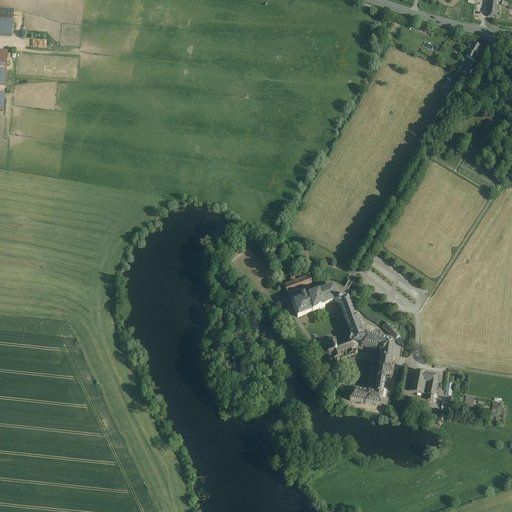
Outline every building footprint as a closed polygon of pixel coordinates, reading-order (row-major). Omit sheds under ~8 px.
[(498,4),(489,3),(488,18),(497,19),(498,4)] [(0,9),(0,34),(12,35),(12,24),(13,24),(14,11),(0,9)] [(482,49),(473,44),(465,56),(474,62),(482,49)] [(466,62),(461,71),(466,74),(472,65),(466,62)] [(303,279),(296,281),(294,277),(290,278),(292,283),(285,285),(284,285),(284,286),(285,286),(285,288),(287,293),(288,295),(295,292),(295,293),(296,292),(299,291),(306,288),(311,286),(311,285),(311,284),(311,282),(311,280),(310,280),(309,279),(308,277),(303,279)] [(338,299),(338,298),(338,299),(338,298),(335,291),(335,289),(334,289),(335,289),(332,287),(332,288),(330,288),(305,297),(304,295),(291,300),(292,304),(297,317),(298,317),(312,312),(325,308),(325,307),(324,306),(334,303),(334,302),(335,303),(336,303),(338,299)] [(382,338),(381,339),(379,338),(380,336),(374,334),(373,338),(365,336),(365,335),(366,334),(365,331),(362,332),(359,321),(359,319),(358,320),(358,317),(354,318),(353,316),(355,315),(355,314),(353,315),(351,310),(353,309),(353,308),(351,309),(349,304),(351,304),(351,302),(349,303),(348,300),(347,299),(346,299),(342,301),(341,301),(339,305),(339,304),(339,305),(339,306),(339,305),(340,306),(352,337),(350,340),(349,343),(353,344),(358,346),(358,347),(360,348),(361,349),(361,348),(365,349),(365,350),(366,350),(370,351),(371,351),(375,352),(376,352),(377,350),(379,350),(379,352),(379,354),(380,355),(382,356),(382,358),(379,357),(379,358),(379,362),(378,362),(378,363),(378,367),(377,367),(377,368),(378,368),(377,372),(377,373),(378,373),(374,393),(368,392),(368,394),(351,391),(349,402),(365,404),(365,405),(381,407),(381,406),(382,400),(385,401),(386,392),(383,392),(385,376),(387,376),(387,379),(389,379),(389,378),(390,378),(390,380),(392,380),(392,379),(392,377),(394,369),(390,368),(392,361),(393,361),(394,360),(394,359),(393,358),(394,356),(393,356),(392,356),(393,348),(394,348),(393,348),(393,346),(393,345),(392,344),(391,343),(390,342),(389,342),(383,341),(384,339),(383,338),(382,338)] [(377,321),(367,315),(361,310),(360,311),(369,321),(375,324),(377,321)] [(396,333),(387,323),(386,324),(385,325),(383,328),(382,328),(383,328),(395,341),(399,337),(396,333)] [(403,342),(399,337),(395,341),(399,346),(400,345),(403,347),(403,342)] [(345,341),(345,340),(344,340),(342,341),(341,341),(339,342),(338,342),(338,343),(337,343),(336,340),(333,341),(333,339),(327,341),(328,344),(327,344),(326,345),(326,346),(326,347),(325,347),(324,348),(324,349),(323,349),(323,350),(324,351),(325,352),(326,352),(325,354),(324,354),(324,355),(325,355),(326,358),(325,358),(326,359),(326,358),(329,359),(328,360),(328,361),(327,362),(328,362),(328,363),(329,363),(330,364),(331,363),(332,363),(332,362),(333,362),(334,362),(334,363),(335,362),(340,360),(340,361),(341,360),(341,361),(344,359),(344,360),(345,360),(345,359),(347,358),(347,359),(348,358),(351,357),(354,356),(354,355),(355,356),(356,356),(356,355),(357,355),(357,354),(357,353),(356,352),(356,351),(355,348),(356,348),(357,348),(357,347),(358,347),(358,346),(353,344),(349,343),(349,342),(349,341),(348,341),(347,340),(347,341),(346,341),(345,341)] [(438,376),(413,371),(409,392),(424,394),(426,383),(429,383),(427,395),(428,396),(427,401),(433,402),(438,376)] [(473,419),(475,398),(465,397),(464,405),(467,405),(465,419),(473,419)] [(493,402),(491,417),(496,418),(497,411),(500,412),(501,406),(502,399),(495,398),(494,403),(493,402)]
